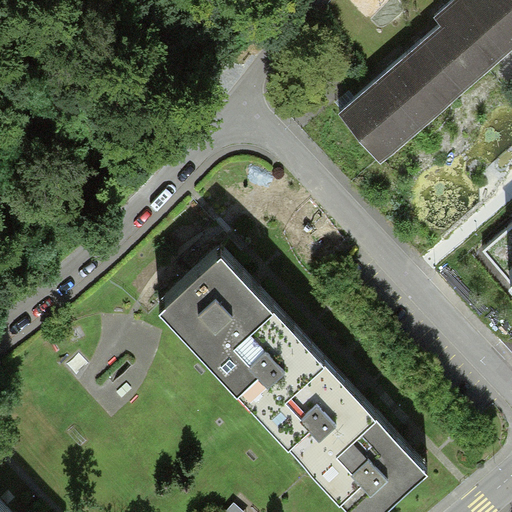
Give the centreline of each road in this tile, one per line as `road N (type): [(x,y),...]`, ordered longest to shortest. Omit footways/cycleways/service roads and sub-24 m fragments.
road 1 (residential): [(234,112),(275,134),(511,386)]
road 2 (residential): [(0,321),(107,244),(234,112)]
road 3 (residential): [(234,112),(308,0)]
